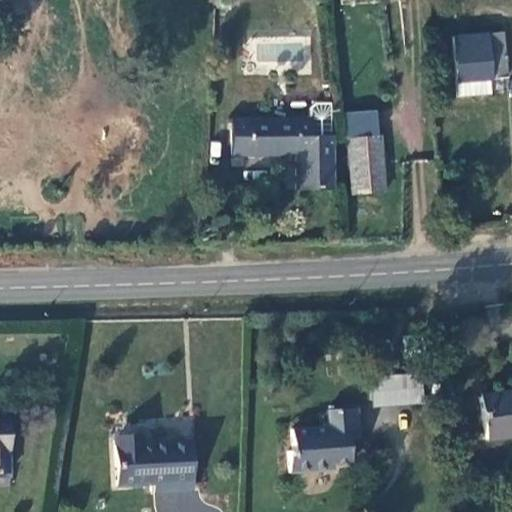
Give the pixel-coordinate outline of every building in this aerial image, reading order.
[(453,34),(454,57),(455,78),(505,76),(503,33),(453,34)] [(297,186),(334,187),(331,135),(329,103),(313,102),(308,107),(307,117),(231,116),(231,151),(296,152),(297,186)] [(380,134),(349,135),(352,191),(385,190),(380,134)] [(373,374),(372,404),(422,405),(423,375),(373,374)] [(511,395),(486,398),(489,440),(511,437),(511,395)] [(336,464),(356,464),(356,438),(365,437),(364,409),(333,410),(333,429),(296,432),(297,452),(293,452),(294,471),(336,470),(336,464)] [(8,411),(0,411),(0,419),(8,420),(8,411)] [(0,469),(9,470),(8,420),(0,419),(0,469)] [(194,487),(193,439),(146,441),(145,435),(116,437),(118,481),(157,478),(157,488),(194,487)]
